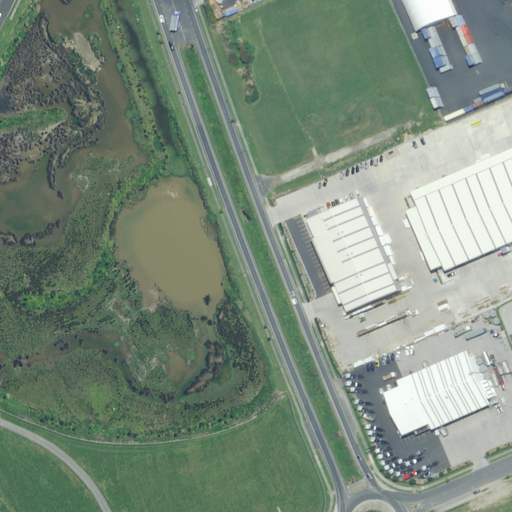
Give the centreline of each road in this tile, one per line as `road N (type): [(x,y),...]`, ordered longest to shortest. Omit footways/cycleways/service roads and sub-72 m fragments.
road 1 (tertiary): [(346,505),(160,7)]
road 2 (tertiary): [(186,0),(323,371),(377,491)]
